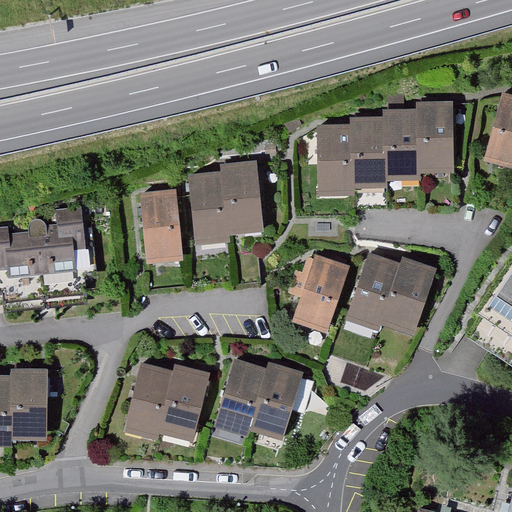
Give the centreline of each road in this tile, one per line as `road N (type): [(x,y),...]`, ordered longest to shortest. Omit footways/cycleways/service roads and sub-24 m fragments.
road 1 (motorway): [(0,125),(493,0)]
road 2 (residential): [(331,493),(121,480),(0,490)]
road 3 (motorway): [(315,0),(0,69)]
road 4 (residential): [(511,409),(445,391),(390,404),(346,451),(331,493)]
